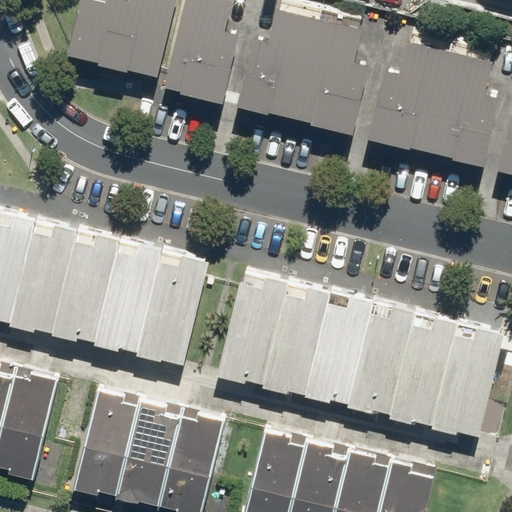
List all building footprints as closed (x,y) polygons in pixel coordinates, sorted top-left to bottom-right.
[(176,0),(130,0),(130,1),(125,0),(83,0),(71,53),(159,74),(176,0)] [(226,28),(232,0),(185,0),(165,84),(222,98),(238,31),(226,28)] [(511,0),(446,0),(511,17),(511,0)] [(255,35),(240,102),(354,129),(370,59),(355,55),(362,26),(277,6),(269,39),(255,35)] [(484,92),(492,59),(405,38),(397,71),(384,68),(368,134),(483,162),(499,96),(484,92)] [(511,113),(500,165),(511,167),(511,113)] [(0,316),(184,360),(209,257),(182,250),(179,263),(162,258),(164,246),(140,240),(137,252),(119,248),(122,236),(98,230),(95,242),(77,238),(79,226),(54,220),(51,232),(34,228),(37,216),(14,210),(11,222),(0,219),(0,316)] [(330,290),(307,285),(305,297),(286,293),(289,280),(242,270),(218,374),(481,434),(505,330),(477,324),(475,336),(455,331),(458,319),(436,314),(433,326),(412,321),(415,309),(392,304),(390,316),(371,312),(375,297),(349,291),(346,304),(328,300),(330,290)] [(58,375),(0,362),(0,464),(37,472),(58,375)] [(224,414),(99,386),(77,482),(202,510),(224,414)] [(249,511),(426,511),(437,467),(268,429),(249,511)]
